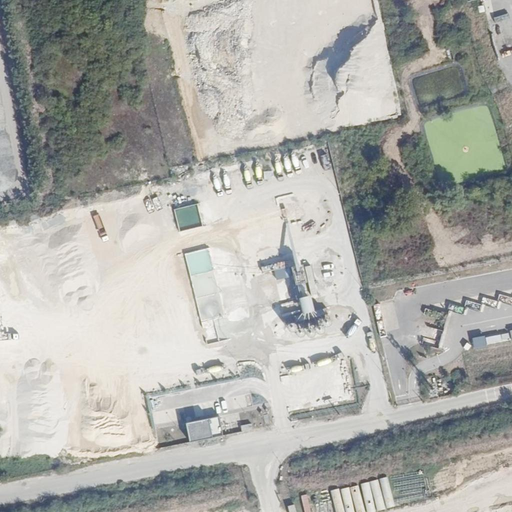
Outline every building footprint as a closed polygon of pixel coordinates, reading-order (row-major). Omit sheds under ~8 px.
[(511,62),(509,54),(496,58),(501,73),(511,69),(511,62)] [(204,225),(198,203),(175,209),(180,231),(204,225)] [(210,248),(187,253),(205,342),(229,338),(210,248)] [(273,271),(275,277),(290,274),(287,261),(263,266),(264,273),(273,271)] [(306,267),(311,295),(309,295),(307,284),(299,285),(304,314),(317,312),(314,295),(318,295),(315,279),(323,277),(321,265),(306,267)] [(237,292),(227,292),(228,319),(247,319),(247,304),(238,305),(237,292)] [(485,297),(483,302),(495,306),(496,301),(485,297)] [(285,323),(301,321),(298,301),(281,303),(285,323)] [(495,343),(510,340),(509,334),(494,337),(495,343)] [(149,410),(151,430),(158,429),(156,409),(149,410)]
